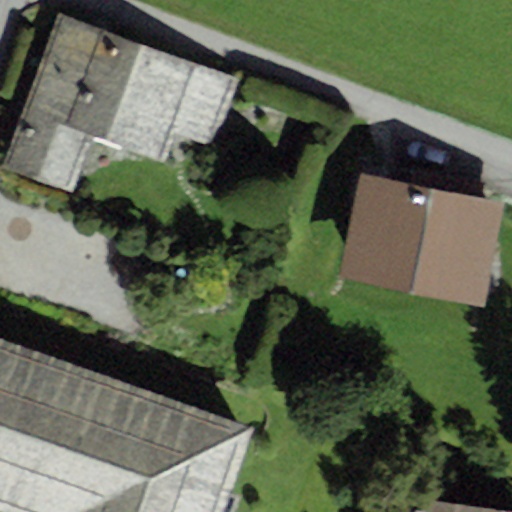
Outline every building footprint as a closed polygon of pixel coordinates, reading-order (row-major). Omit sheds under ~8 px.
[(101,29),(56,12),(0,165),(0,169),(70,195),(92,137),(65,127),(101,29)] [(198,64),(101,29),(65,127),(92,137),(164,161),(173,134),(198,64)] [(211,147),(234,76),(198,64),(173,134),(211,147)] [(409,181),(359,172),(339,278),(484,305),(503,201),(478,197),(481,181),(411,168),(409,181)] [(222,511),(252,425),(0,337),(0,510),(5,511),(222,511)] [(511,511),(511,509),(384,490),(380,511),(511,511)]
